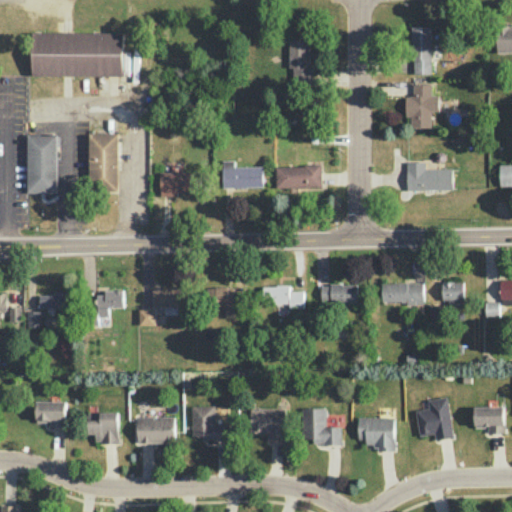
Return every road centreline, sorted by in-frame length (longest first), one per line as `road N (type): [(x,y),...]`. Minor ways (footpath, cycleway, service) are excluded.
road 1 (residential): [(0,461),(91,485),(287,486),(347,511),(435,479),(511,477)]
road 2 (residential): [(0,252),(511,237)]
road 3 (residential): [(356,0),(356,241)]
